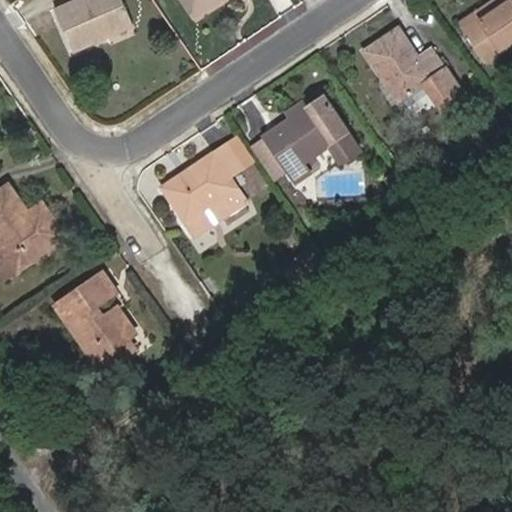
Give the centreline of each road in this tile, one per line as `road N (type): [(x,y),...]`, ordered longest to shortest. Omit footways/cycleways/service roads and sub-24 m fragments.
road 1 (track): [(511,155),(33,480)]
road 2 (residential): [(93,170),(350,0)]
road 3 (residential): [(93,170),(197,325)]
road 4 (residential): [(0,33),(93,170)]
